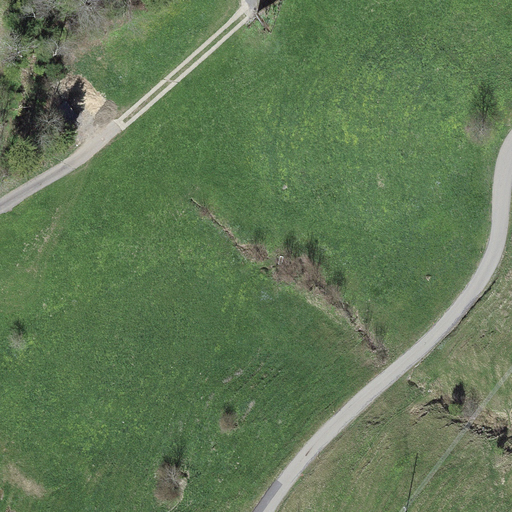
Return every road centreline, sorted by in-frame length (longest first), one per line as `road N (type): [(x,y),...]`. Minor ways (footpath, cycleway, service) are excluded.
road 1 (residential): [(264,511),(303,457),(445,328),(490,265),(511,148)]
road 2 (track): [(0,215),(53,184),(231,38)]
